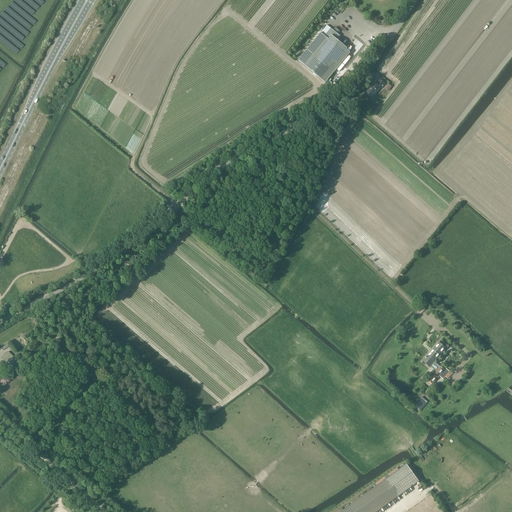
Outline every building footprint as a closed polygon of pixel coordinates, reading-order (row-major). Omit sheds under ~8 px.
[(320,33),(298,60),(301,63),(325,83),(350,53),(346,49),(347,48),(338,41),(339,39),(338,38),(340,36),(331,28),(324,36),(320,33)] [(365,93),(373,98),(380,88),(382,89),(385,84),(380,80),(376,84),(373,82),(365,93)] [(444,380),(446,378),(448,379),(452,374),(446,368),(444,370),(440,366),(439,367),(436,364),(435,364),(434,362),(446,349),(439,342),(422,361),(429,368),(430,367),(435,371),(428,380),(428,381),(426,384),(429,387),(432,384),(439,376),(444,380)] [(8,343),(0,349),(2,351),(10,346),(8,343)] [(421,397),(417,402),(418,403),(414,407),(417,410),(425,400),(421,397)] [(340,511),(376,511),(399,496),(418,482),(406,465),(386,479),(340,511)]
